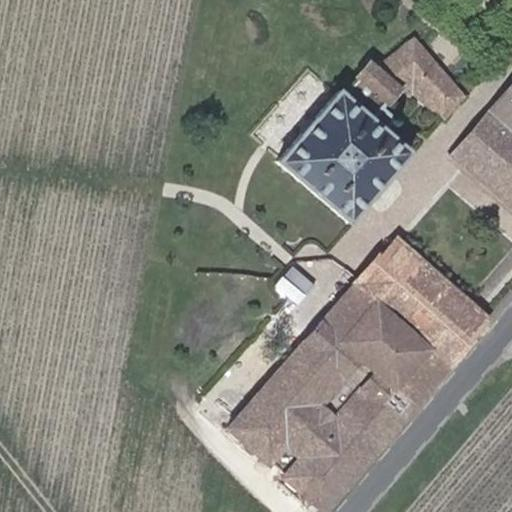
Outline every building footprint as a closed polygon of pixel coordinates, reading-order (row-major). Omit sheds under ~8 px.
[(327,0),(375,40),(412,0),(327,0)] [(437,108),(433,113),(445,123),(464,101),(407,50),(375,72),(368,80),(360,72),(341,94),(338,92),(278,161),(347,222),(408,153),(382,131),(389,122),(388,115),(383,111),(400,92),(409,100),(413,95),(419,100),(423,95),(437,108)] [(511,85),(451,156),(511,208),(511,85)] [(419,100),(433,113),(437,108),(423,95),(419,100)] [(281,475),(324,511),(486,322),(393,242),(378,260),(375,258),(226,429),(267,464),(269,461),(282,472),(281,475)]
